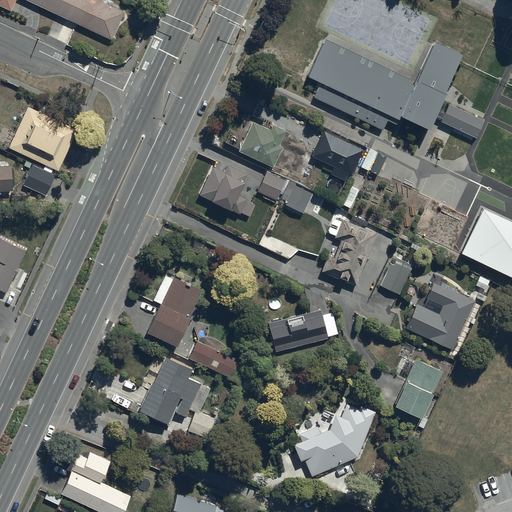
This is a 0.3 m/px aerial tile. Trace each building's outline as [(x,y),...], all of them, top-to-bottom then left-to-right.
[(16,0),(21,0),(59,18),(56,24),(61,26),(64,20),(110,42),(124,14),(94,0),(0,0),(0,8),(11,13),(16,0)] [(415,73),(329,31),(309,71),(320,76),(314,89),(381,122),(392,99),(423,114),(457,43),(435,33),(415,73)] [(485,111),(449,93),(438,114),(475,132),(485,111)] [(27,102),(7,143),(57,167),(77,126),(27,102)] [(231,119),(224,115),(215,134),(223,138),(231,119)] [(271,127),(252,118),(238,147),(272,164),(283,142),(280,141),(286,127),(273,121),(271,127)] [(357,141),(352,151),(361,156),(366,145),(357,141)] [(300,150),(291,168),(309,178),(310,176),(311,177),(315,170),(312,169),(317,160),(300,150)] [(213,162),(199,191),(239,211),(240,209),(249,213),(254,202),(246,198),(248,194),(239,189),(248,170),(228,160),(224,168),(213,162)] [(12,163),(0,162),(0,187),(13,187),(12,163)] [(55,173),(32,162),(24,181),(47,192),(55,173)] [(267,169),(257,188),(276,197),(285,179),(267,169)] [(313,190),(294,181),(284,201),(303,210),(313,190)] [(351,182),(343,201),(350,204),(359,186),(351,182)] [(511,209),(508,218),(511,219),(511,227),(501,250),(494,246),(487,261),(511,272),(511,209)] [(328,251),(321,267),(356,282),(377,231),(366,227),(367,226),(344,216),(335,235),(341,237),(334,254),(328,251)] [(387,230),(378,248),(388,253),(397,235),(387,230)] [(0,286),(6,289),(27,246),(0,233),(0,286)] [(390,261),(380,282),(400,291),(414,262),(397,254),(393,262),(390,261)] [(202,286),(174,272),(172,275),(165,272),(153,295),(161,299),(148,326),(176,340),(202,286)] [(416,300),(405,324),(453,345),(475,296),(456,288),(457,285),(435,276),(427,294),(444,301),(439,311),(416,300)] [(287,313),(287,314),(269,319),(276,347),(338,333),(332,310),(321,313),(319,308),(302,312),(302,309),(287,313)] [(238,356),(197,337),(189,354),(231,373),(238,356)] [(189,375),(193,365),(157,349),(149,366),(158,370),(155,376),(154,375),(140,406),(169,419),(174,408),(186,414),(190,404),(199,408),(210,384),(189,375)] [(408,372),(396,398),(422,410),(442,368),(416,356),(414,360),(406,357),(401,369),(408,372)] [(244,372),(239,383),(247,387),(253,377),(244,372)] [(302,435),(293,439),(300,456),(304,454),(312,472),(358,453),(375,409),(360,403),(359,405),(346,400),(342,412),(336,410),(330,424),(320,428),(318,422),(300,430),(302,435)] [(110,457),(89,447),(86,454),(74,448),(66,466),(71,468),(60,491),(107,511),(122,511),(131,492),(101,478),(110,457)] [(213,511),(217,503),(178,490),(170,511),(213,511)]
